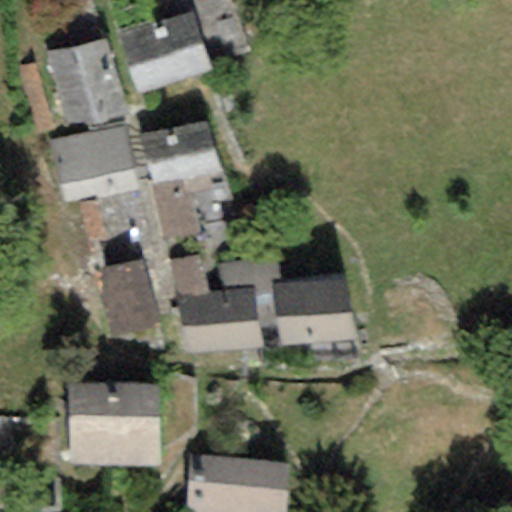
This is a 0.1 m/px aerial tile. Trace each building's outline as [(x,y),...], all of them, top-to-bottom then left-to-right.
[(192,12),(118,36),(137,93),(211,69),(192,12)] [(102,42),(50,55),(67,125),(119,112),(102,42)] [(211,120),(139,136),(161,241),(199,233),(191,196),(225,189),(211,120)] [(123,126),(51,142),(64,202),(136,185),(123,126)] [(280,347),(355,340),(347,277),(278,283),(274,260),(218,267),(222,291),(207,294),(202,257),(168,262),(179,355),(262,348),(259,330),(278,329),(280,347)] [(143,259),(95,270),(112,336),(159,325),(143,259)] [(156,385),(67,386),(68,464),(157,464),(156,385)] [(284,511),(289,466),(202,457),(197,511),(284,511)]
